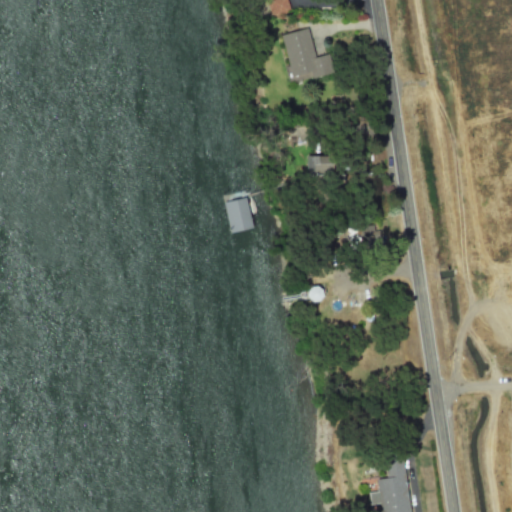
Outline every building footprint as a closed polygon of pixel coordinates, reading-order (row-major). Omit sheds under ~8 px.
[(290,10),(285,0),(269,0),(267,1),(272,16),(290,10)] [(314,57),(307,28),(280,35),(290,76),(309,71),(311,78),(333,72),(328,54),(314,57)] [(304,172),(331,173),(332,156),(305,156),(304,172)] [(223,202),(230,233),(251,228),(245,197),(223,202)] [(376,240),(375,226),(360,227),(360,241),(376,240)] [(408,511),(402,458),(383,460),(385,478),(375,479),(377,491),(367,493),(368,505),(379,503),(380,511),(408,511)]
